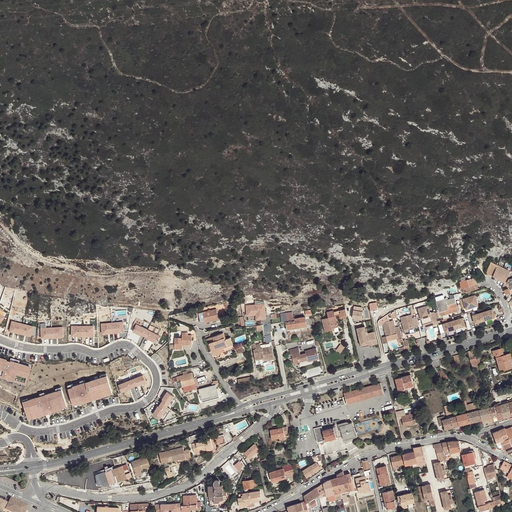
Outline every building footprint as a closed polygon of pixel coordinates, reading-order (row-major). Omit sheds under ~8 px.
[(493,276),(498,266),(491,262),(486,273),(493,276)] [(510,272),(498,266),(493,276),(505,283),(510,272)] [(475,277),(460,282),(464,293),(478,288),(475,277)] [(464,299),(467,309),(479,305),(476,295),(464,299)] [(445,298),(436,301),(441,316),(458,311),(456,302),(447,305),(445,298)] [(352,305),(350,318),(362,319),(363,307),(352,305)] [(418,309),(423,324),(432,321),(433,325),(438,324),(434,312),(430,313),(428,306),(418,309)] [(205,322),(219,319),(216,309),(198,313),(200,321),(204,320),(205,322)] [(347,316),(345,309),(334,312),(334,310),(327,312),(328,317),(323,319),(326,331),(332,330),(332,328),(334,328),(338,327),(335,316),(340,315),(341,314),(342,318),(347,316)] [(483,312),(485,320),(495,317),(493,309),(483,312)] [(278,314),(279,323),(285,322),(287,329),(307,326),(305,316),(293,318),(292,312),(278,314)] [(485,320),(483,312),(473,315),(475,323),(485,320)] [(272,324),(279,323),(278,314),(262,316),(263,325),(263,330),(264,336),(274,335),(272,324)] [(419,326),(416,317),(413,318),(412,315),(401,318),(404,330),(415,328),(419,326)] [(453,321),(455,329),(465,326),(463,318),(453,321)] [(123,321),(112,323),(113,333),(124,331),(123,321)] [(398,339),(402,338),(399,326),(395,327),(393,321),(383,323),(386,336),(392,334),(396,334),(398,339)] [(445,332),(455,329),(453,321),(443,324),(445,332)] [(10,331),(20,334),(23,324),(12,322),(10,331)] [(102,334),(113,333),(112,323),(101,324),(102,334)] [(33,327),(23,324),(20,334),(31,336),(33,327)] [(137,324),(134,331),(142,335),(143,334),(146,336),(149,330),(137,324)] [(72,336),(82,336),(82,326),(71,326),(72,336)] [(82,326),(82,336),(93,336),(93,326),(82,326)] [(41,328),(42,338),(53,337),(52,327),(41,328)] [(52,327),(53,337),(64,337),(63,327),(52,327)] [(369,346),(377,344),(375,333),(367,335),(365,327),(357,328),(359,337),(361,346),(368,344),(369,346)] [(149,330),(146,336),(149,337),(149,338),(157,342),(161,335),(149,330)] [(175,338),(175,344),(175,349),(191,349),(191,348),(192,348),(192,337),(192,335),(189,335),(187,335),(187,332),(182,332),(182,338),(175,338)] [(213,354),(212,355),(214,359),(220,356),(218,351),(218,350),(233,344),(230,338),(225,340),(223,333),(209,339),(211,343),(209,343),(212,351),(213,354)] [(394,339),(392,334),(386,336),(381,337),(383,344),(388,343),(387,341),(394,339)] [(149,350),(152,343),(145,339),(141,346),(149,350)] [(264,359),(264,361),(274,359),(272,347),(261,349),(260,344),(255,345),(256,349),(253,350),(255,360),(262,359),(262,358),(264,358),(264,359)] [(319,359),(316,348),(307,350),(308,352),(300,354),(299,347),(289,350),(290,355),(291,354),(293,360),(298,359),(299,362),(307,359),(308,361),(319,359)] [(504,369),(504,370),(511,367),(511,363),(511,362),(509,363),(508,360),(511,358),(510,353),(503,355),(501,348),(492,351),(494,356),(495,355),(500,370),(504,369)] [(476,359),(473,350),(468,351),(473,368),(478,366),(477,364),(476,359)] [(26,382),(31,367),(26,365),(26,364),(14,361),(14,362),(6,360),(7,359),(0,357),(0,376),(1,376),(6,378),(14,380),(17,381),(22,382),(22,381),(26,382)] [(192,377),(191,373),(188,374),(187,371),(182,372),(183,375),(176,377),(177,381),(179,381),(181,387),(182,387),(183,389),(182,389),(183,392),(195,389),(195,386),(192,377)] [(108,393),(113,392),(107,375),(101,377),(90,381),(91,382),(87,383),(87,382),(86,382),(81,384),(74,386),(73,386),(74,387),(69,389),(74,404),(79,403),(79,404),(80,403),(88,401),(92,399),(107,395),(108,394),(108,393)] [(144,375),(131,380),(134,386),(137,385),(138,386),(146,382),(144,375)] [(413,384),(410,375),(395,379),(398,388),(413,384)] [(134,386),(131,380),(119,385),(122,392),(131,389),(131,388),(134,386)] [(381,383),(344,393),(347,404),(384,394),(381,383)] [(413,384),(398,388),(399,392),(405,390),(405,388),(413,386),(413,384)] [(215,385),(206,387),(209,397),(218,395),(215,385)] [(206,387),(198,389),(201,399),(209,397),(206,387)] [(68,406),(63,389),(41,396),(41,397),(37,398),(37,397),(29,400),(29,401),(24,402),(30,418),(34,416),(34,417),(64,408),(63,407),(68,406)] [(176,396),(169,392),(164,401),(165,401),(163,404),(169,408),(176,396)] [(468,413),(470,423),(482,420),(480,409),(477,410),(474,402),(465,405),(466,408),(468,413)] [(511,415),(508,403),(499,405),(504,418),(511,415)] [(162,419),(169,408),(163,404),(161,407),(160,407),(156,415),(162,419)] [(490,407),(493,417),(497,416),(498,420),(504,418),(499,405),(495,407),(494,405),(490,407)] [(483,423),(494,420),(490,407),(480,409),(482,420),(483,423)] [(415,417),(413,410),(409,411),(409,414),(401,416),(404,426),(415,423),(414,419),(413,417),(415,417)] [(456,415),(457,416),(459,425),(470,423),(468,413),(456,415)] [(457,416),(451,417),(450,418),(447,418),(445,419),(442,420),(444,425),(452,422),(453,427),(459,425),(457,416)] [(232,423),(228,425),(230,428),(234,425),(238,431),(248,424),(245,419),(235,426),(232,423)] [(322,426),(314,428),(318,442),(325,440),(326,441),(337,438),(336,437),(338,437),(343,436),(349,434),(351,433),(350,426),(349,423),(349,422),(348,422),(347,422),(346,422),(346,424),(335,427),(334,427),(323,430),(322,426)] [(353,422),(349,423),(350,426),(351,433),(349,434),(343,436),(344,440),(356,437),(353,422)] [(285,436),(285,434),(288,433),(287,426),(278,428),(274,429),(270,430),(272,439),(279,437),(285,436)] [(493,433),(497,443),(509,438),(506,429),(505,428),(493,433)] [(220,445),(226,443),(224,435),(217,437),(220,445)] [(213,448),(211,438),(192,444),(195,452),(199,451),(199,452),(204,451),(204,449),(207,448),(207,450),(213,448)] [(511,446),(509,438),(497,443),(498,446),(503,444),(505,449),(511,446)] [(461,450),(459,440),(453,441),(447,442),(449,453),(455,452),(461,450)] [(436,449),(439,462),(440,461),(446,460),(442,443),(433,445),(434,449),(436,449)] [(259,449),(255,444),(245,452),(250,458),(259,449)] [(413,448),(414,451),(418,466),(425,464),(426,463),(422,446),(413,448)] [(166,451),(168,457),(173,456),(174,460),(186,457),(185,455),(187,455),(188,460),(192,459),(190,449),(184,450),(183,447),(166,451)] [(168,457),(166,451),(159,452),(162,463),(169,461),(168,457)] [(414,451),(403,454),(405,464),(406,465),(415,463),(416,466),(418,466),(414,451)] [(473,451),(462,454),(462,457),(465,465),(476,462),(473,451)] [(456,458),(455,452),(449,453),(447,453),(448,457),(446,458),(447,460),(456,458)] [(128,454),(114,458),(117,467),(122,465),(122,463),(125,462),(126,464),(130,463),(128,454)] [(405,464),(403,454),(391,457),(394,470),(399,469),(398,465),(405,464)] [(151,468),(147,456),(132,461),(137,476),(143,474),(142,471),(141,470),(147,468),(147,469),(151,468)] [(237,465),(244,470),(249,463),(242,459),(237,465)] [(307,477),(324,466),(322,460),(321,460),(318,462),(317,461),(302,471),(307,477)] [(223,467),(232,476),(237,471),(228,461),(223,467)] [(440,461),(439,462),(434,463),(438,480),(445,479),(444,474),(446,474),(444,465),(442,466),(440,461)] [(511,464),(504,461),(501,468),(509,472),(508,476),(511,478),(511,464)] [(497,476),(494,463),(489,465),(490,466),(487,466),(484,468),(487,480),(493,478),(493,477),(497,476)] [(96,475),(99,486),(116,488),(120,487),(118,481),(127,478),(123,466),(96,475)] [(293,466),(284,468),(285,474),(295,471),(293,466)] [(381,485),(390,482),(386,466),(376,468),(381,485)] [(284,468),(270,472),(272,482),(281,479),(280,478),(286,477),(285,474),(284,468)] [(347,482),(344,475),(343,471),(337,475),(337,477),(339,484),(341,492),(349,490),(347,482)] [(473,471),(466,473),(467,477),(469,484),(475,483),(473,471)] [(350,473),(344,475),(347,482),(349,490),(352,490),(354,489),(350,475),(350,473)] [(366,475),(355,478),(358,492),(363,491),(362,489),(370,487),(369,481),(366,482),(366,479),(367,479),(366,475)] [(243,480),(244,489),(258,487),(256,478),(248,479),(248,477),(245,478),(246,480),(243,480)] [(337,477),(331,480),(334,493),(336,499),(342,498),(341,492),(339,484),(337,477)] [(208,485),(210,506),(220,505),(219,499),(224,499),(223,495),(226,494),(226,484),(219,484),(220,483),(220,482),(220,481),(219,480),(218,479),(217,479),(216,479),(215,479),(215,480),(214,480),(214,481),(214,482),(214,483),(214,484),(214,485),(208,485)] [(323,484),(320,486),(323,497),(324,500),(328,499),(326,495),(334,493),(331,480),(327,481),(323,483),(323,484)] [(319,495),(317,487),(304,496),(305,502),(308,509),(316,504),(313,499),(319,495)] [(238,498),(239,505),(248,504),(248,503),(254,502),(259,501),(258,496),(261,496),(260,490),(242,493),(243,496),(243,497),(238,498)] [(387,509),(396,507),(392,490),(383,492),(387,509)] [(448,495),(447,490),(441,492),(445,509),(451,508),(450,504),(453,503),(451,494),(448,495)] [(412,492),(397,496),(399,501),(400,501),(402,505),(403,507),(408,506),(407,503),(414,502),(412,492)] [(219,499),(220,505),(223,503),(226,500),(228,495),(228,494),(226,494),(223,495),(224,499),(219,499)] [(182,505),(182,511),(191,511),(191,509),(196,509),(196,510),(201,510),(200,502),(197,502),(196,495),(184,496),(184,505),(182,505)] [(492,497),(494,505),(502,502),(501,499),(500,495),(492,497)] [(25,505),(15,500),(10,502),(6,510),(11,511),(25,511),(27,510),(25,505)] [(130,504),(130,511),(143,511),(143,509),(149,509),(149,503),(130,504)] [(304,511),(302,503),(295,505),(297,511),(304,511)]
